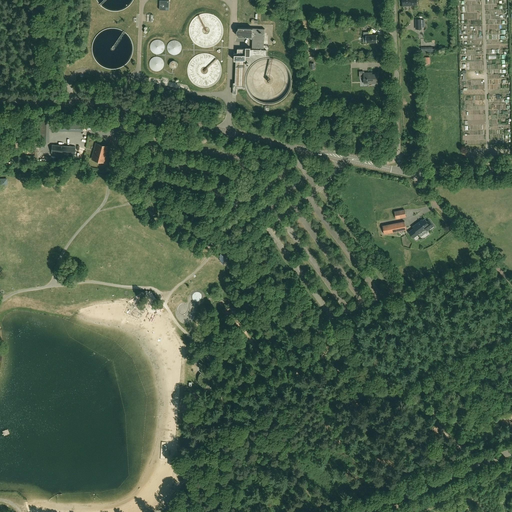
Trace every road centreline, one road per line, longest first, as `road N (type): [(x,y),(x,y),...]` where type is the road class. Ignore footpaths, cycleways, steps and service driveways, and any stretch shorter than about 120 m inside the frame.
road 1 (unclassified): [(222,131),(228,95),(83,71),(68,81),(68,101)]
road 2 (unclassified): [(398,171),(222,131)]
road 3 (unclassified): [(398,171),(393,0)]
road 4 (unclassified): [(358,511),(511,450)]
road 5 (unclassified): [(222,131),(68,101)]
road 6 (residential): [(511,283),(414,174)]
